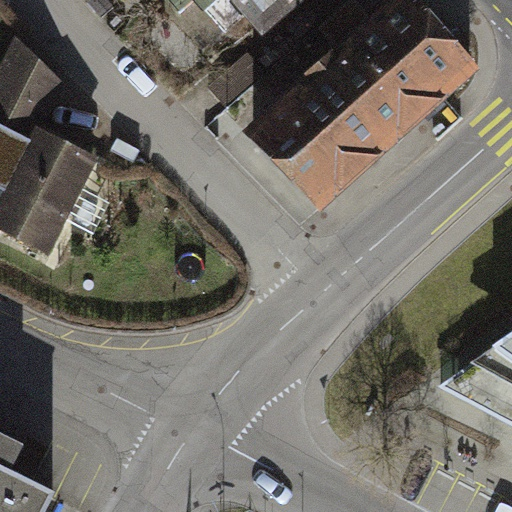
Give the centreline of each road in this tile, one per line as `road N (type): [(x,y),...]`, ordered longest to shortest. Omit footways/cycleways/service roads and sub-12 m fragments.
road 1 (residential): [(325,287),(46,0)]
road 2 (tertiary): [(511,124),(325,287)]
road 3 (residential): [(187,438),(0,343)]
road 4 (tertiary): [(325,287),(187,438)]
road 5 (unknown): [(325,287),(511,365)]
road 6 (residential): [(187,438),(333,511)]
